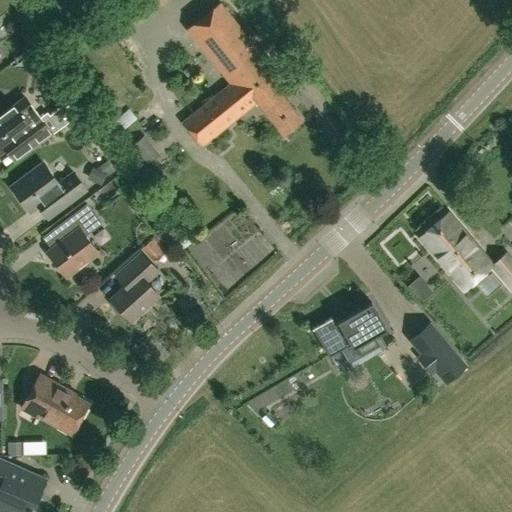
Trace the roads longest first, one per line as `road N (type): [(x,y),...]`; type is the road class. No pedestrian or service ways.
road 1 (tertiary): [(166,405),(511,59)]
road 2 (residential): [(0,327),(50,337),(166,405)]
road 3 (tertiary): [(101,511),(166,405)]
